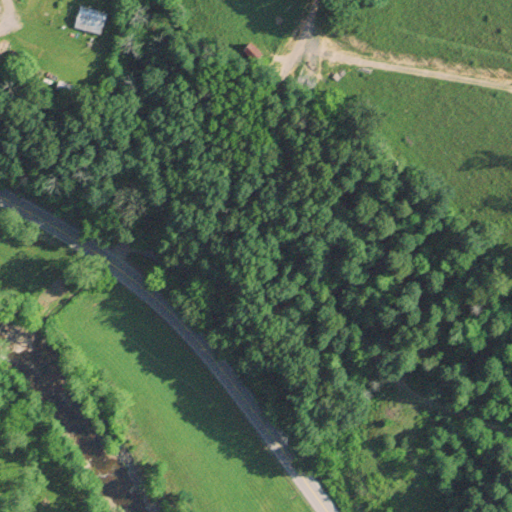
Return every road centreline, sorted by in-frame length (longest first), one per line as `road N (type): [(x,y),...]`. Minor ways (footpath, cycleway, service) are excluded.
road 1 (track): [(107,260),(125,247),(263,293),(313,293),(327,284),(322,229),(274,108),(315,0)]
road 2 (primary): [(327,511),(155,298),(0,197)]
road 3 (track): [(291,65),(319,57),(511,90)]
